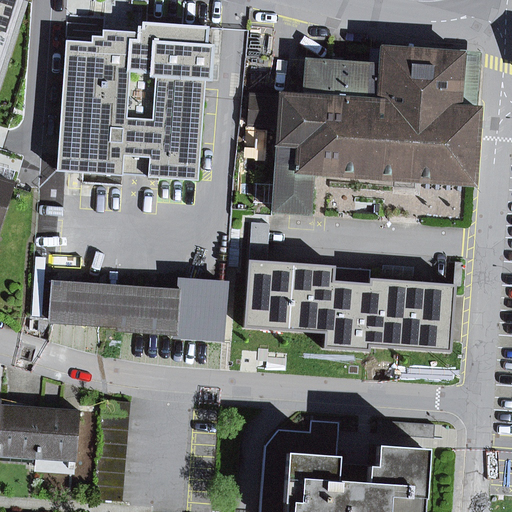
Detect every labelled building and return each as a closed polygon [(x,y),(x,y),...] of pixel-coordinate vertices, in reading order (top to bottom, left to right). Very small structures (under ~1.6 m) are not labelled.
[(66,41),(57,172),(197,181),(204,82),(210,82),(213,45),(206,45),(208,27),(142,23),(141,27),(137,27),(137,33),(114,31),(103,31),(102,37),(92,37),(91,43),(66,41)] [(303,97),(280,96),(278,127),(272,212),(308,215),(311,173),(472,185),(477,109),(458,108),(461,54),(458,54),(381,48),(381,50),(380,66),(369,65),(306,61),(303,97)] [(369,65),(380,66),(381,50),(370,49),(369,65)] [(458,108),(477,109),(481,52),(458,51),(458,54),(461,54),(458,108)] [(278,127),(280,96),(250,95),(248,125),(278,127)] [(0,222),(12,185),(0,181),(0,222)] [(249,262),(266,263),(269,225),(252,223),(249,262)] [(368,346),(448,352),(453,286),(369,280),(369,285),(331,283),(332,268),(266,263),(249,262),(244,328),(325,333),(324,348),(367,351),(368,346)] [(455,263),(453,286),(461,287),(462,263),(455,263)] [(369,280),(370,271),(332,268),(331,283),(369,285),(369,280)] [(178,297),(177,291),(52,283),(52,288),(178,297)] [(118,326),(118,330),(175,334),(178,297),(52,288),(49,321),(118,326)] [(131,403),(102,401),(101,415),(129,417),(131,403)] [(0,411),(0,451),(36,454),(39,414),(40,409),(23,406),(22,413),(0,411)] [(62,416),(39,414),(36,454),(76,457),(79,410),(62,409),(62,416)] [(129,417),(101,415),(100,429),(128,431),(129,417)] [(287,455),(336,458),(339,423),(311,421),(310,433),(278,430),(265,447),(260,511),(290,511),(291,504),(284,503),(287,455)] [(425,438),(433,439),(434,425),(378,421),(377,435),(425,438)] [(128,431),(100,429),(99,443),(127,446),(128,431)] [(127,446),(99,443),(97,458),(126,460),(127,446)] [(336,464),(336,458),(287,455),(284,503),(291,504),(290,511),(413,511),(415,499),(422,500),(425,451),(377,447),(375,467),(375,469),(368,468),(366,485),(334,483),(336,464)] [(0,456),(76,462),(76,457),(36,454),(0,451),(0,456)] [(126,460),(97,458),(96,472),(125,474),(126,460)] [(334,483),(366,485),(368,468),(375,469),(375,467),(336,464),(334,483)] [(125,474),(96,472),(95,486),(124,488),(125,474)] [(95,486),(94,500),(123,503),(124,488),(95,486)] [(421,511),(422,500),(415,499),(413,511),(421,511)]
